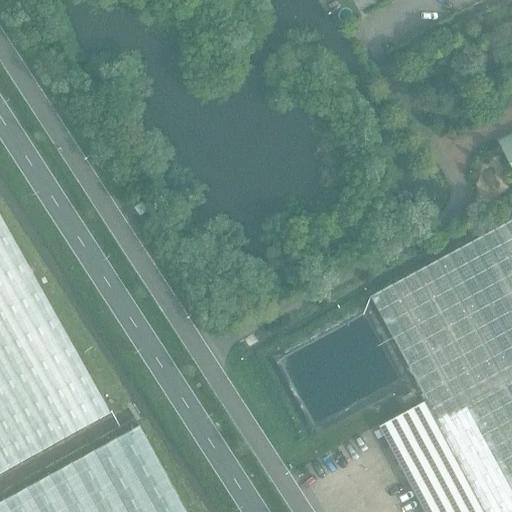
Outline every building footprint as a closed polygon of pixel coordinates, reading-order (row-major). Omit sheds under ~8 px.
[(511,167),(511,142),(501,148),(511,167)] [(141,202),(133,207),(138,215),(147,210),(141,202)] [(0,511),(182,511),(140,436),(135,427),(0,501),(0,471),(108,412),(0,219),(0,511)] [(511,511),(511,221),(475,241),(373,297),(427,399),(487,511),(511,511)] [(417,399),(412,390),(396,398),(401,407),(417,399)] [(422,511),(483,511),(427,403),(379,427),(404,477),(422,511)]
